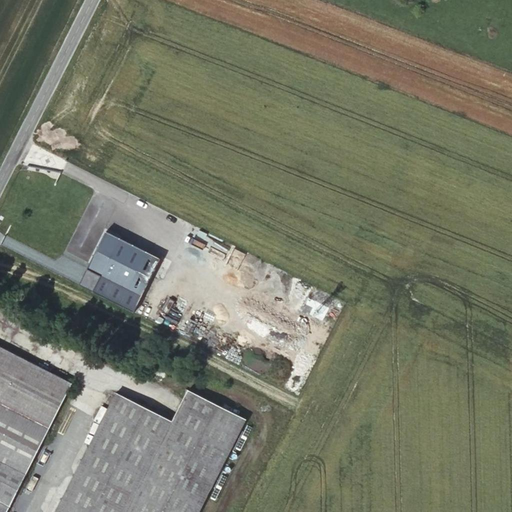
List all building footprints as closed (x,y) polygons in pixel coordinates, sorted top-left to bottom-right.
[(159,259),(104,232),(78,285),(133,312),(159,259)] [(170,302),(167,313),(179,315),(181,305),(170,302)] [(0,346),(0,387),(52,413),(69,382),(0,346)] [(0,511),(1,511),(18,481),(52,413),(0,387),(0,511)] [(169,419),(113,391),(51,511),(194,511),(242,418),(185,388),(169,419)]
